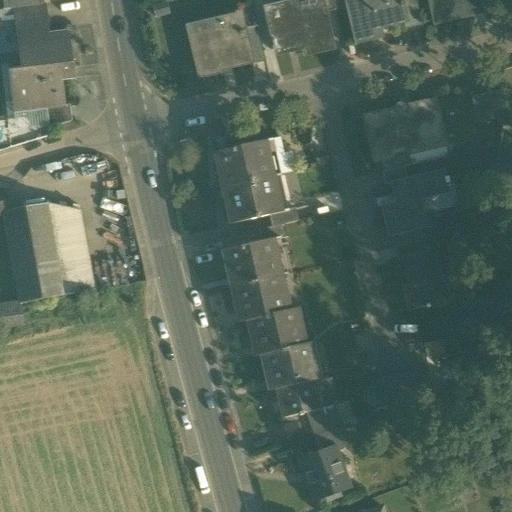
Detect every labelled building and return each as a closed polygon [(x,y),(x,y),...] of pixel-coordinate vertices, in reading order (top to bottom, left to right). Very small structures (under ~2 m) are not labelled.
[(3,0),(4,9),(14,8),(41,5),(40,0),(3,0)] [(312,0),(267,10),(277,54),(311,46),(312,52),(331,48),(323,14),(319,0),(312,0)] [(319,0),(323,14),(336,11),(333,0),(319,0)] [(349,0),(346,1),(355,44),(381,38),(379,29),(378,24),(388,22),(389,26),(405,23),(406,23),(400,0),(349,0)] [(405,23),(406,28),(421,25),(415,0),(400,0),(406,23),(405,23)] [(427,0),(434,26),(474,17),(473,13),(488,9),(485,0),(427,0)] [(166,2),(151,6),(155,20),(170,16),(166,2)] [(47,4),(41,5),(14,8),(17,33),(50,29),(47,4)] [(187,24),(200,76),(218,72),(218,70),(250,62),(251,62),(243,30),(240,16),(221,21),(220,17),(187,24)] [(250,62),(251,66),(265,62),(257,27),(243,30),(251,62),(250,62)] [(33,97),(35,111),(49,109),(67,107),(63,82),(62,69),(73,68),(69,31),(51,33),(50,29),(17,33),(22,68),(9,70),(13,99),(33,97)] [(62,69),(63,82),(75,80),(73,68),(62,69)] [(467,103),(474,128),(495,123),(499,95),(467,103)] [(33,97),(13,99),(14,113),(35,111),(33,97)] [(364,119),(374,164),(429,152),(425,133),(444,129),(438,102),(405,110),(405,108),(402,106),(398,107),(396,109),(396,112),(364,119)] [(49,109),(51,131),(75,123),(73,106),(67,107),(49,109)] [(35,111),(14,113),(17,135),(51,131),(49,109),(35,111)] [(280,139),(273,141),(281,177),(297,173),(292,153),(284,155),(280,139)] [(215,154),(223,190),(274,178),(281,177),(273,141),(215,154)] [(382,173),(385,187),(393,185),(408,182),(405,168),(382,173)] [(381,210),(387,239),(392,238),(421,231),(425,230),(418,200),(448,193),(443,173),(408,182),(393,185),(398,206),(381,210)] [(282,213),(274,178),(223,190),(231,225),(268,216),(282,213)] [(64,297),(47,205),(4,213),(3,213),(4,217),(20,303),(20,305),(21,305),(64,297)] [(81,212),(47,205),(64,297),(95,292),(81,212)] [(295,210),(282,213),(268,216),(271,229),(285,225),(298,223),(295,210)] [(288,239),(285,225),(271,229),(260,231),(262,243),(274,241),(274,242),(288,239)] [(392,238),(394,248),(424,242),(421,231),(392,238)] [(223,252),(231,288),(276,277),(282,276),(274,242),(274,241),(262,243),(223,252)] [(426,253),(424,242),(394,248),(398,262),(404,260),(403,259),(426,253)] [(403,286),(409,311),(443,303),(438,280),(440,280),(434,252),(426,253),(403,259),(404,260),(409,284),(403,286)] [(239,323),(247,322),(290,312),(286,292),(280,294),(276,277),(231,288),(239,323)] [(255,357),(261,356),(306,346),(302,326),(296,327),(292,311),(290,312),(247,322),(255,357)] [(423,345),(426,356),(449,351),(447,340),(423,345)] [(269,392),(277,390),(313,382),(321,380),(317,361),(310,363),(306,346),(261,356),(269,392)] [(426,356),(428,368),(434,393),(457,385),(449,351),(426,356)] [(423,397),(434,393),(428,368),(416,371),(423,397)] [(411,401),(423,397),(416,371),(405,373),(411,401)] [(400,406),(411,401),(405,373),(393,376),(400,406)] [(389,410),(400,406),(393,376),(381,379),(389,410)] [(320,411),(313,382),(277,390),(283,420),(307,414),(320,411)] [(337,407),(344,426),(356,422),(349,403),(337,407)] [(307,414),(315,437),(344,426),(337,407),(320,411),(307,414)] [(349,439),(344,426),(315,437),(321,453),(335,448),(334,444),(349,439)] [(308,486),(314,503),(351,490),(335,448),(321,453),(303,460),(312,485),(308,486)]
